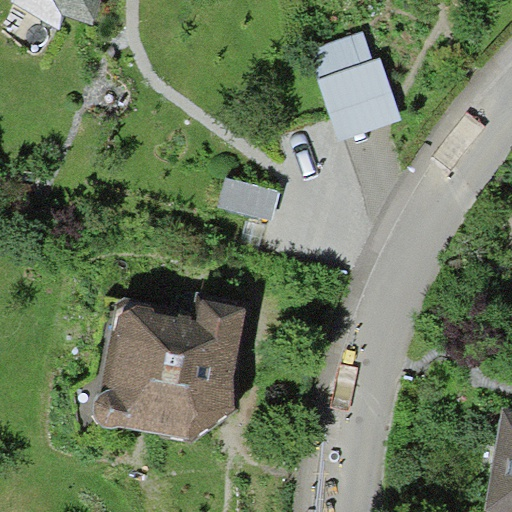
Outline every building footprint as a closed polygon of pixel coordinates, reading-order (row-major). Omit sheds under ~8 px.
[(53,0),(54,0),(57,13),(84,21),(90,0),(53,0)] [(332,127),(382,110),(366,65),(355,68),(348,49),(310,62),(332,127)] [(213,209),(265,223),(272,194),(221,180),(213,209)] [(237,340),(244,306),(194,297),(190,316),(102,299),(100,311),(102,311),(89,377),(69,391),(74,442),(109,448),(126,422),(146,426),(150,425),(157,435),(166,439),(173,441),(182,439),(190,434),(196,427),(229,412),(219,378),(225,351),(237,340)] [(511,511),(511,416),(503,415),(488,504),(506,511),(511,511)]
